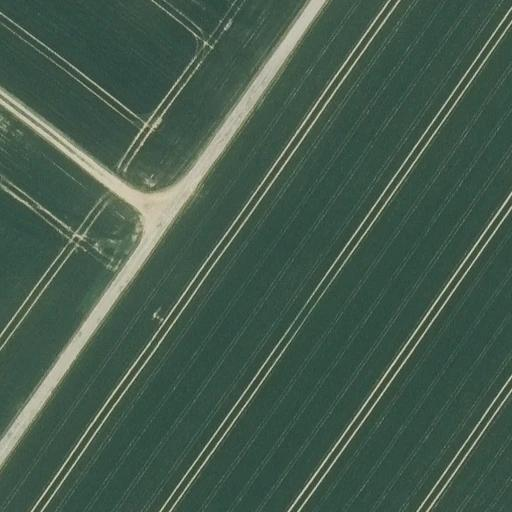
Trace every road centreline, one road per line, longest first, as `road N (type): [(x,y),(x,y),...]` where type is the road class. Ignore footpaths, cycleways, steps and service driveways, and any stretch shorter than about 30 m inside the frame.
road 1 (unclassified): [(325,0),(0,455)]
road 2 (track): [(0,99),(165,222)]
